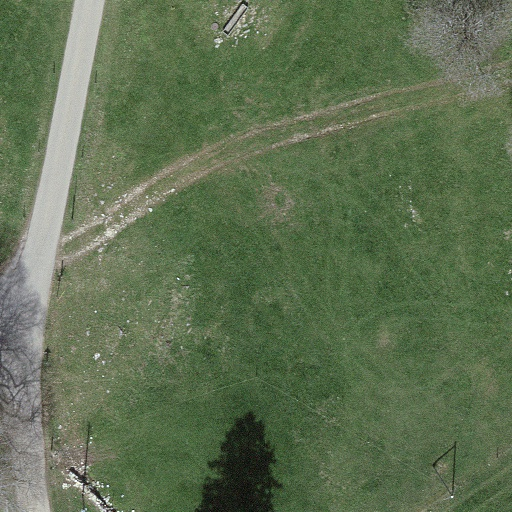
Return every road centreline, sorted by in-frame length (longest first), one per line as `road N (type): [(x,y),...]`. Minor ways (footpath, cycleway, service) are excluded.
road 1 (unclassified): [(5,374),(93,0)]
road 2 (unclassified): [(32,511),(5,374)]
